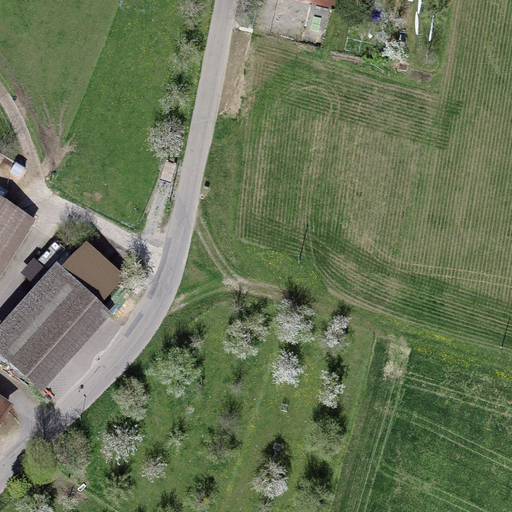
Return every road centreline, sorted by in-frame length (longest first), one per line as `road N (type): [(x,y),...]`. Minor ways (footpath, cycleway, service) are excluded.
road 1 (tertiary): [(0,478),(121,354),(162,287),(188,200),(227,0)]
road 2 (track): [(0,93),(56,207),(171,264)]
